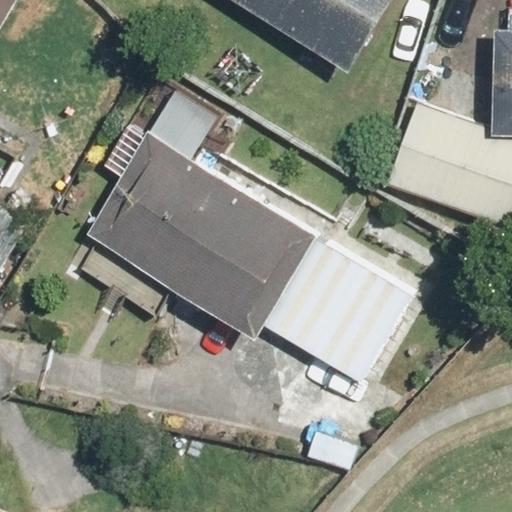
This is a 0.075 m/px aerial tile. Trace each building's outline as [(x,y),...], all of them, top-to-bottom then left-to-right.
[(0,0),(0,33),(18,0),(0,0)] [(248,0),(349,64),(389,0),(248,0)] [(511,27),(504,27),(500,129),(511,129),(511,27)] [(176,81),(88,228),(265,334),(273,322),(366,378),(420,288),(199,156),(226,111),(176,81)] [(511,134),(421,103),(395,181),(511,221),(511,134)] [(0,265),(29,217),(0,198),(0,265)] [(34,511),(0,502),(0,511),(34,511)]
